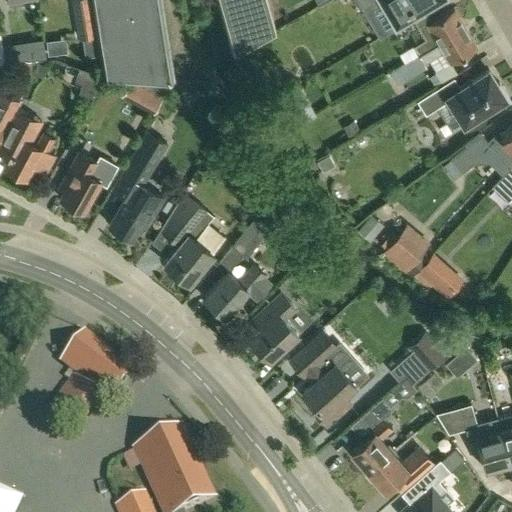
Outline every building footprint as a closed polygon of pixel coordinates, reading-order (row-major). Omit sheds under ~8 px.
[(72,0),(79,39),(82,38),(85,57),(100,55),(97,35),(91,0),(72,0)] [(91,0),(97,35),(100,55),(104,74),(135,76),(175,79),(161,0),(91,0)] [(233,49),(243,47),(275,29),(267,0),(219,0),(226,23),(233,49)] [(357,0),(361,5),(368,0),(369,0),(373,5),(381,0),(397,26),(419,13),(417,9),(432,0),(357,0)] [(434,33),(414,45),(413,44),(412,45),(417,54),(418,54),(465,26),(453,6),(427,22),(434,33)] [(426,66),(424,62),(428,60),(434,70),(433,71),(440,82),(456,72),(450,62),(477,46),(465,26),(418,54),(417,54),(408,60),(398,66),(406,78),(426,66)] [(35,62),(24,62),(11,89),(20,93),(35,62)] [(446,96),(448,99),(463,124),(483,112),(485,115),(497,108),(495,104),(508,96),(499,82),(497,83),(489,69),(446,96)] [(175,79),(135,76),(134,78),(131,82),(163,100),(166,95),(175,79)] [(0,133),(15,106),(16,106),(21,98),(2,88),(0,91),(0,133)] [(444,102),(435,88),(417,99),(425,113),(444,102)] [(15,106),(0,133),(0,153),(7,157),(3,164),(26,177),(34,163),(46,170),(54,155),(47,151),(55,137),(44,131),(37,144),(31,141),(43,121),(33,116),(16,106),(15,106)] [(354,119),(342,126),(349,138),(361,132),(354,119)] [(511,126),(502,138),(496,132),(487,141),(473,153),(466,144),(449,157),(461,172),(472,162),(481,154),(488,161),(502,174),(506,170),(511,163),(511,126)] [(126,196),(109,224),(111,225),(112,229),(117,232),(121,231),(131,237),(139,224),(144,227),(164,196),(141,182),(155,159),(166,141),(149,130),(138,148),(113,189),(126,196)] [(65,202),(66,204),(75,209),(77,208),(78,207),(84,210),(101,180),(92,175),(99,162),(80,151),(61,183),(66,186),(60,197),(66,200),(65,202)] [(163,224),(159,230),(178,245),(164,262),(176,271),(174,274),(184,283),(187,280),(189,282),(213,252),(212,251),(224,236),(201,218),(208,210),(184,191),(163,224)] [(265,204),(232,246),(247,258),(280,216),(287,208),(273,196),(265,204)] [(406,222),(380,252),(404,272),(430,242),(406,222)] [(303,249),(316,234),(303,223),(290,238),(303,249)] [(306,256),(321,273),(337,259),(323,242),(306,256)] [(463,279),(433,251),(416,270),(446,298),(463,279)] [(227,269),(224,273),(204,295),(224,313),(241,295),(244,297),(250,291),(257,298),(271,283),(263,276),(265,274),(254,264),(239,280),(227,269)] [(296,308),(282,292),(252,319),(260,328),(250,338),(270,359),(298,333),(285,318),(296,308)] [(410,344),(432,368),(448,353),(427,329),(410,344)] [(339,341),(336,344),(324,330),(291,359),(304,374),(307,372),(315,380),(303,391),(315,404),(312,407),(327,424),(351,402),(344,395),(356,384),(356,385),(368,374),(339,341)] [(86,332),(63,361),(110,399),(134,370),(86,332)] [(427,399),(443,385),(433,372),(416,386),(427,399)] [(351,451),(368,470),(391,450),(381,438),(393,427),(385,419),(389,416),(389,410),(380,400),(358,419),(371,434),(351,451)] [(449,433),(477,425),(470,403),(436,413),(449,433)] [(511,421),(510,414),(498,417),(501,427),(511,465),(511,421)] [(184,511),(183,510),(214,496),(183,427),(183,426),(135,449),(163,511),(184,511)] [(499,469),(511,465),(501,427),(476,434),(485,468),(498,465),(499,469)] [(391,450),(368,470),(369,471),(368,476),(373,482),(378,481),(385,489),(407,469),(415,478),(433,462),(420,447),(402,462),(391,450)] [(401,492),(409,501),(396,511),(453,511),(446,504),(453,497),(445,489),(447,488),(440,480),(451,470),(440,458),(401,492)] [(0,511),(17,511),(23,502),(0,491),(0,511)] [(119,511),(154,511),(145,491),(116,504),(119,511)]
